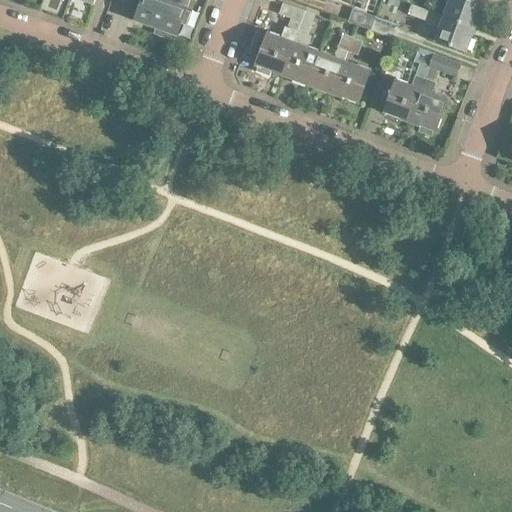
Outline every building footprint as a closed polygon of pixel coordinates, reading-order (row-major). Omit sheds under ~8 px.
[(120,0),(119,2),(138,9),(134,21),(160,31),(158,36),(170,41),(172,35),(176,37),(189,0),(120,0)] [(449,0),(443,18),(473,29),(482,5),(467,0),(449,0)] [(291,19),(287,30),(297,33),(304,12),(283,4),(279,14),(291,19)] [(439,29),(435,41),(465,53),(473,29),(443,18),(411,6),(408,15),(429,23),(428,25),(439,29)] [(375,17),(352,9),(347,23),(370,31),(375,17)] [(306,36),(314,15),(304,12),(297,33),(293,44),(281,75),(307,85),(318,54),(305,49),(310,37),(306,36)] [(370,31),(393,39),(398,26),(375,17),(370,31)] [(267,35),(255,66),(281,75),(293,44),(297,33),(287,30),(284,28),(280,40),(267,35)] [(343,34),(338,48),(348,52),(353,38),(343,34)] [(358,56),(363,42),(353,38),(348,52),(358,56)] [(395,82),(384,113),(410,122),(434,56),(434,55),(419,49),(414,62),(421,65),(412,88),(395,82)] [(318,54),(307,85),(332,94),(344,63),(318,54)] [(455,77),(460,65),(434,56),(410,122),(420,126),(418,132),(431,137),(434,131),(436,132),(447,101),(430,95),(439,71),(455,77)] [(358,103),(370,73),(344,63),(332,94),(358,103)]
